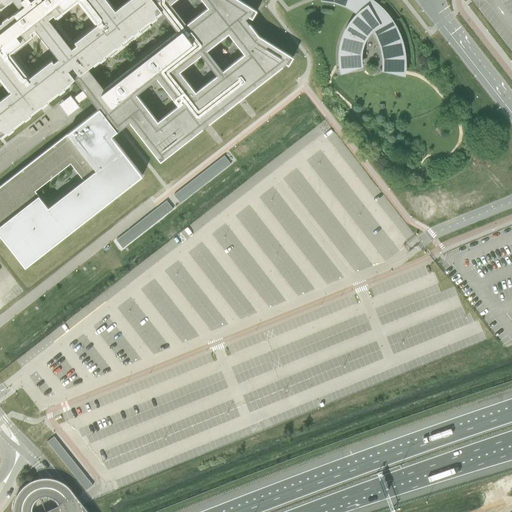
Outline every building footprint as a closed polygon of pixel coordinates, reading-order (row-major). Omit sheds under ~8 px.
[(0,0),(0,7),(1,9),(12,0),(20,9),(0,24),(0,136),(0,137),(75,79),(83,90),(72,99),(76,105),(88,96),(98,110),(0,186),(0,286),(142,176),(112,137),(116,133),(130,122),(160,162),(283,66),(286,64),(288,65),(293,57),(259,36),(246,19),(249,17),(252,19),(257,11),(239,0),(0,0)] [(341,53),(341,63),(342,69),(356,67),(356,66),(360,65),(359,60),(360,55),(360,49),(362,44),(364,39),(367,35),(370,31),(373,28),(375,32),(378,37),(380,42),(382,47),(383,53),(384,58),(384,64),(384,69),(389,69),(389,70),(402,71),(403,64),(402,53),(400,42),(399,42),(398,38),(397,34),(396,32),(390,22),(383,14),(382,12),(376,6),(366,0),(362,0),(358,7),(361,9),(364,12),(361,15),(359,16),(357,18),(355,20),(352,24),(349,28),(346,34),(343,43),(342,46),(341,53)] [(224,156),(173,195),(180,203),(230,164),(224,156)] [(235,248),(240,245),(227,223),(218,229),(219,231),(216,233),(221,240),(224,238),(231,249),(234,247),(235,248)] [(89,511),(80,500),(78,498),(76,495),(62,484),(49,479),(32,481),(17,492),(11,509),(12,511),(89,511)]
